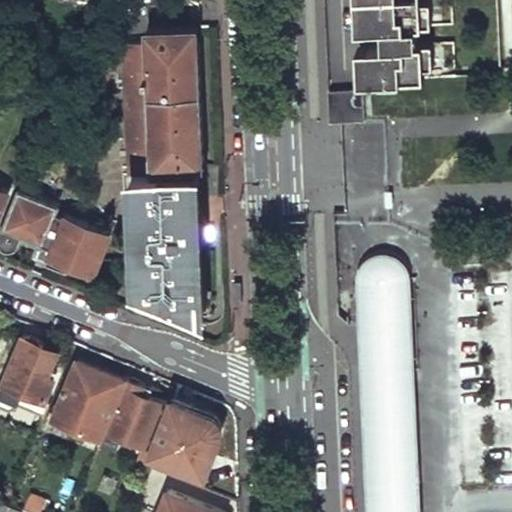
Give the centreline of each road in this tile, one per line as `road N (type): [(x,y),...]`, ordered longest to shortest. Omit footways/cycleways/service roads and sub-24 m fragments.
road 1 (primary): [(246,0),(261,389)]
road 2 (primary): [(295,388),(278,0)]
road 3 (residential): [(0,282),(261,389)]
road 4 (unknown): [(429,280),(414,134),(430,126),(497,125)]
road 5 (unknown): [(440,511),(429,280)]
road 6 (primary): [(301,511),(295,388)]
road 7 (primary): [(261,389),(267,511)]
